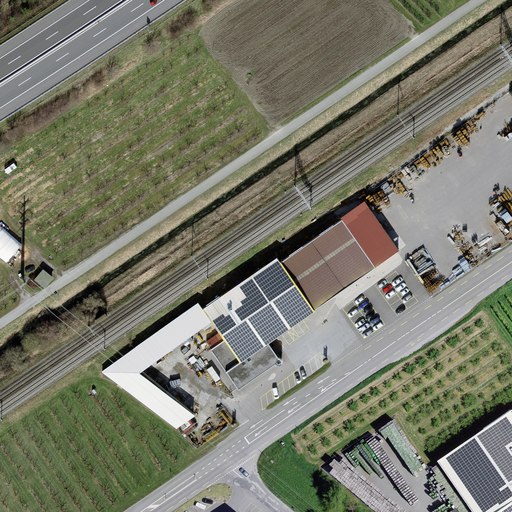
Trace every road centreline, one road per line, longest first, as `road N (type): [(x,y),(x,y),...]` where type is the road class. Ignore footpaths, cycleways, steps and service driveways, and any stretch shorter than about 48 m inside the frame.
road 1 (unclassified): [(0,326),(481,0)]
road 2 (primary): [(511,252),(211,455)]
road 3 (primary): [(224,463),(511,265)]
road 4 (motorway): [(0,97),(148,0)]
road 5 (motorway): [(101,0),(0,67)]
